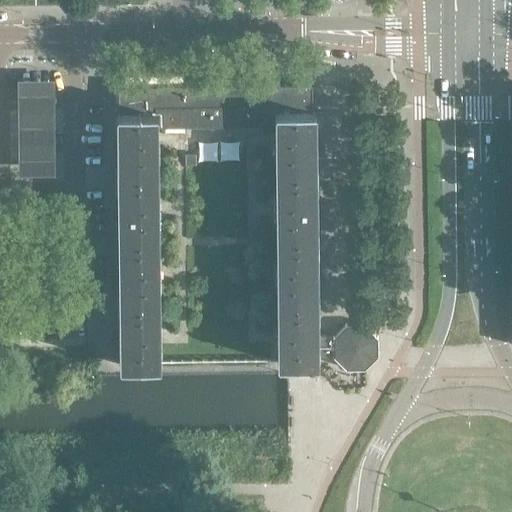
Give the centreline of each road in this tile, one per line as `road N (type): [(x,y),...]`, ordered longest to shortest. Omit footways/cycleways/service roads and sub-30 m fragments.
road 1 (secondary): [(447,33),(448,302),(394,417)]
road 2 (unclassified): [(0,311),(74,310),(74,34)]
road 3 (secondary): [(511,376),(482,282),(482,33)]
road 4 (unknown): [(326,33),(331,317)]
road 5 (tertiary): [(447,33),(180,33)]
road 6 (secondary): [(511,405),(448,399),(394,417)]
